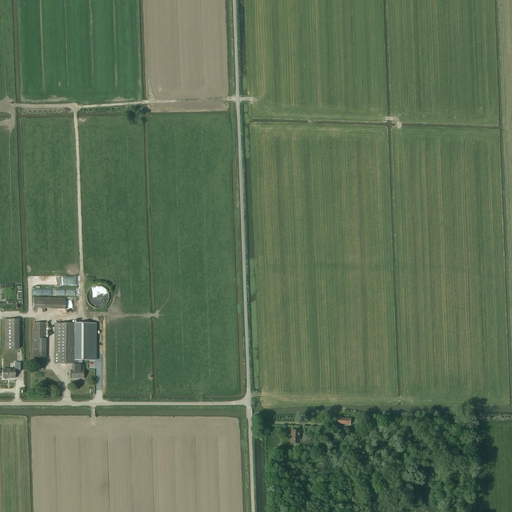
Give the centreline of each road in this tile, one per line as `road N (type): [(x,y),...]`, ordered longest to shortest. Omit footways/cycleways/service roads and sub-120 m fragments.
road 1 (unclassified): [(248,402),(234,0)]
road 2 (unclassified): [(0,403),(248,402)]
